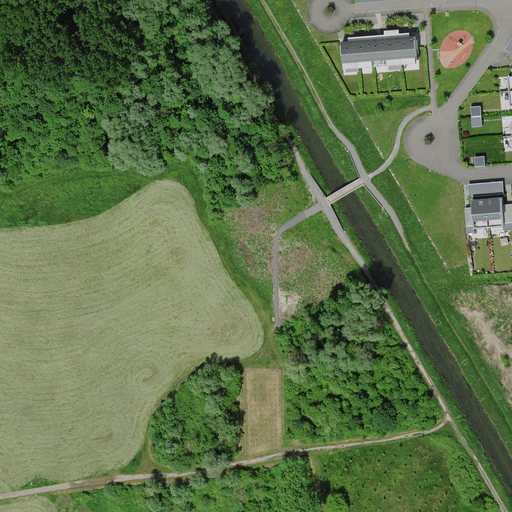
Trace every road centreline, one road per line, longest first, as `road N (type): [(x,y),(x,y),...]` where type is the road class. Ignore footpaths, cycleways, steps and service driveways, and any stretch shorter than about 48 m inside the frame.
road 1 (track): [(0,498),(430,432),(449,416)]
road 2 (residential): [(511,15),(428,138),(463,174),(511,171)]
road 3 (track): [(331,125),(262,0)]
